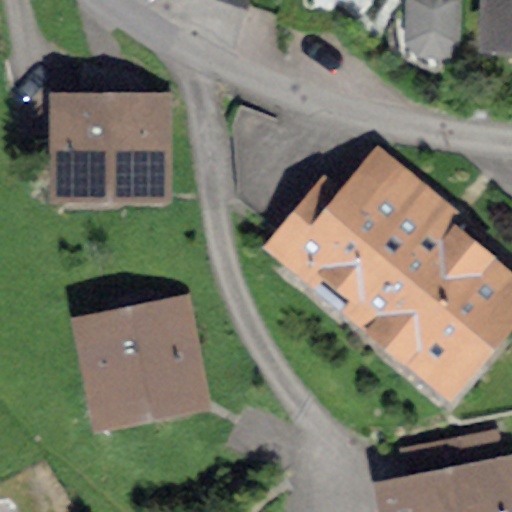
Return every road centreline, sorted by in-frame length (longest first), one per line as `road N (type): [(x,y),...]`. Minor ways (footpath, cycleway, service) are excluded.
road 1 (residential): [(196,57),(221,246),(237,296),(315,428),(368,477)]
road 2 (residential): [(196,57),(421,130),(511,139)]
